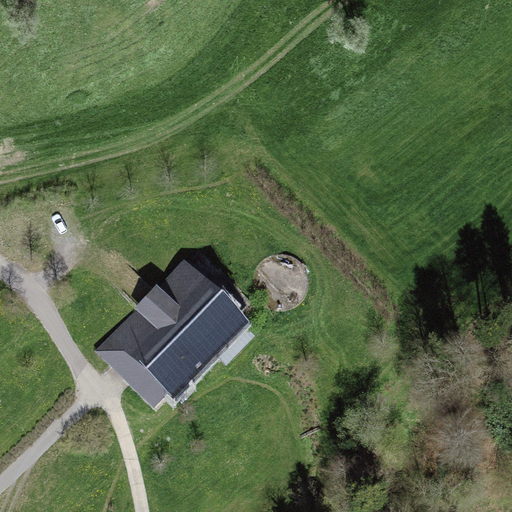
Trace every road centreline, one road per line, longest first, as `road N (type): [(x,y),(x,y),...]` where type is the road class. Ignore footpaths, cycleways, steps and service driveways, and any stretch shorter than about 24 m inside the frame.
road 1 (unclassified): [(142,511),(118,416),(37,306),(0,273)]
road 2 (track): [(0,492),(102,391)]
